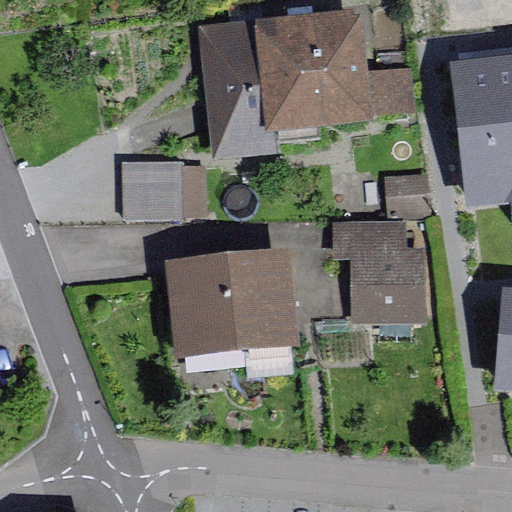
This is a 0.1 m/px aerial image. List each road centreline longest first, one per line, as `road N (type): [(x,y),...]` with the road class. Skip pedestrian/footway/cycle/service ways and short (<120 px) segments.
road 1 (residential): [(102,468),(209,468),(511,494)]
road 2 (residential): [(0,192),(102,468)]
